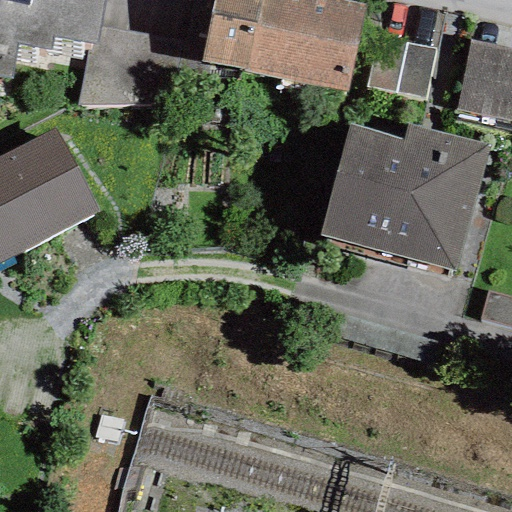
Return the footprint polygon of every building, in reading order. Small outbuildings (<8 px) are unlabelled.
[(101,0),(0,0),(0,78),(9,80),(16,45),(49,51),(51,39),(87,45),(94,46),(97,27),(101,0)] [(341,0),(213,0),(204,46),(201,61),(215,64),(346,91),(364,5),(341,0)] [(204,46),(97,27),(94,46),(87,45),(77,106),(211,103),(215,64),(201,61),(204,46)] [(375,38),(365,90),(424,101),(434,49),(375,38)] [(511,50),(470,41),(455,109),(511,121),(511,50)] [(402,140),(348,126),(319,237),(454,273),(489,145),(406,123),(402,140)] [(0,264),(99,215),(56,128),(0,155),(0,264)]
